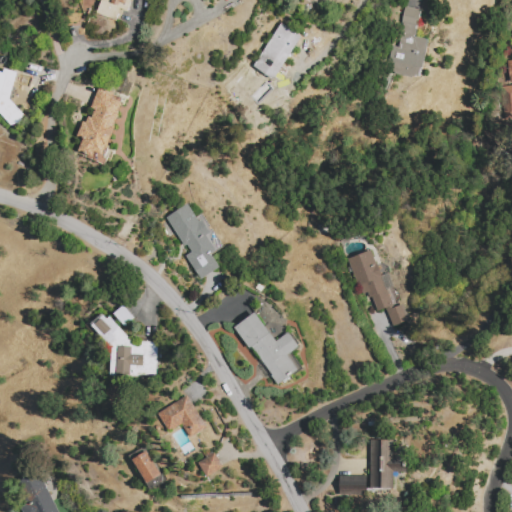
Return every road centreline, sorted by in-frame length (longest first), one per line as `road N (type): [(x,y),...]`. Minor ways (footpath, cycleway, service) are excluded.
road 1 (residential): [(306,511),(199,331),(135,262),(32,207),(0,199)]
road 2 (residential): [(490,511),(511,439),(510,402),(495,382),(461,364),(393,381),(266,445)]
road 3 (residential): [(32,207),(53,180),(48,132),(77,61)]
